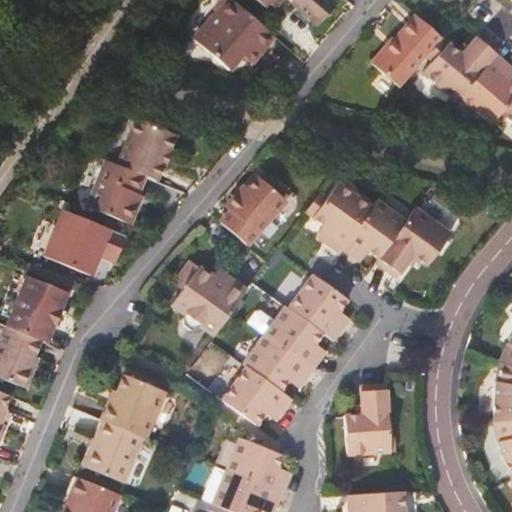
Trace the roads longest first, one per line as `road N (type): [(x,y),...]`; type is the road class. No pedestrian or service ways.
road 1 (residential): [(12,511),(85,334),(371,0)]
road 2 (residential): [(302,511),(313,471),(303,434),(308,416),(388,315),(449,329)]
road 3 (residential): [(449,329),(435,402),(441,457),(463,511)]
